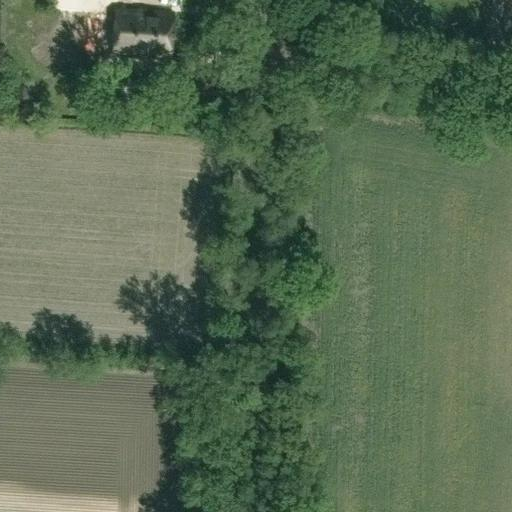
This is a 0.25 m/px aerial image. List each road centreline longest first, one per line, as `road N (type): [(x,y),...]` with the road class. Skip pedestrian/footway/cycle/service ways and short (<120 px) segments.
road 1 (track): [(245,511),(254,34)]
road 2 (track): [(254,34),(511,77)]
